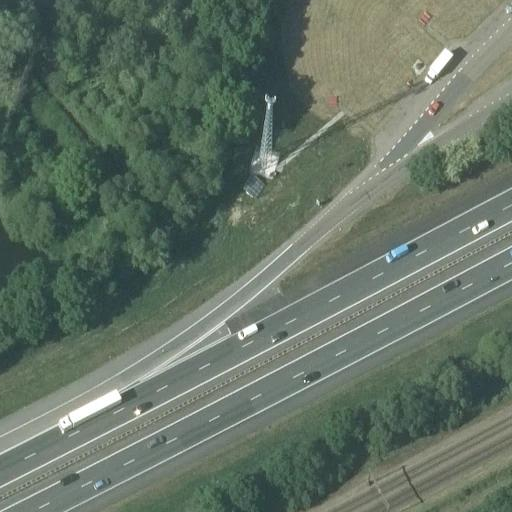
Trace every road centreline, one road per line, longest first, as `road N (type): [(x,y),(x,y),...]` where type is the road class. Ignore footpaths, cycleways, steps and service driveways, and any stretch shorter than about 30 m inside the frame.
road 1 (motorway): [(33,511),(511,262)]
road 2 (motorway): [(511,203),(57,439)]
road 3 (motorway): [(364,191),(57,439)]
